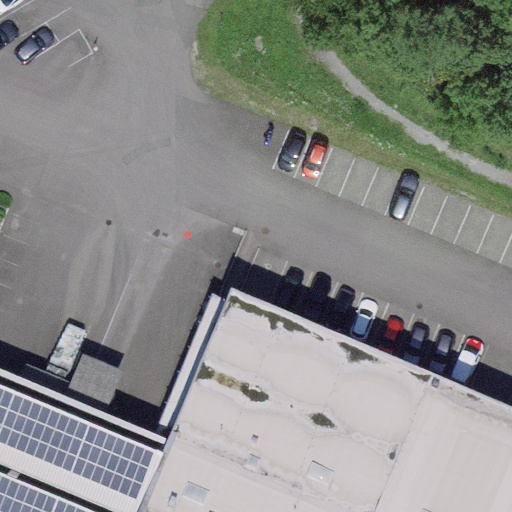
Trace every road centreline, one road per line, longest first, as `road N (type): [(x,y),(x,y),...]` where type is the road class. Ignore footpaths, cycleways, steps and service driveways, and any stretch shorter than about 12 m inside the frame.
road 1 (residential): [(511,305),(208,180),(128,190)]
road 2 (track): [(303,0),(363,108),(511,176)]
